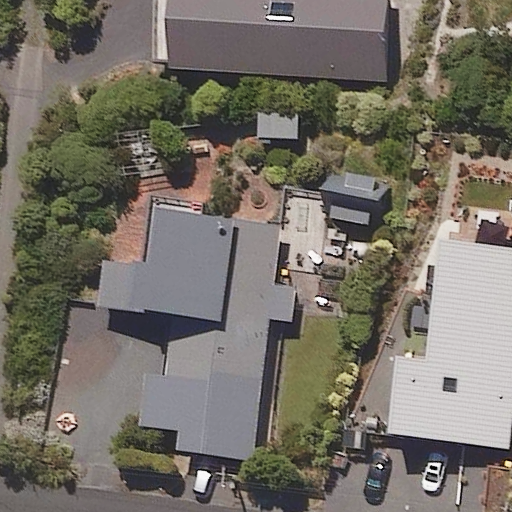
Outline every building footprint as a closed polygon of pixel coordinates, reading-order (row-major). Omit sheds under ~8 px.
[(392,0),(164,0),(160,55),(178,56),(178,62),(386,79),(392,0)] [(302,109),(261,110),(261,137),(303,136),(302,109)] [(340,178),(329,210),(375,225),(385,192),(340,178)] [(288,216),(174,199),(165,262),(112,254),(105,300),(182,311),(173,371),(155,369),(148,421),(188,426),(185,445),(256,456),(276,315),(296,318),(301,285),(279,282),(288,216)] [(511,242),(451,235),(437,354),(408,351),(399,430),(511,443),(511,242)]
